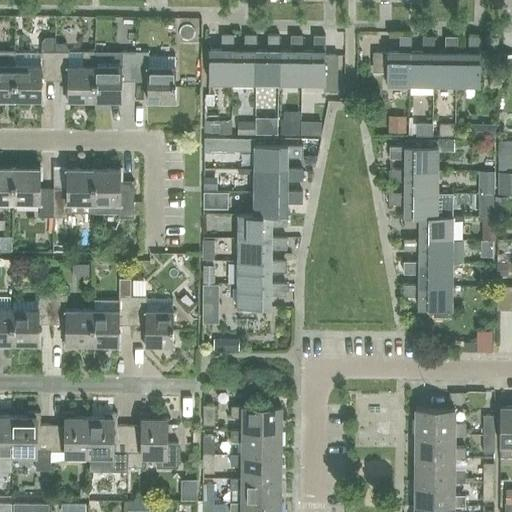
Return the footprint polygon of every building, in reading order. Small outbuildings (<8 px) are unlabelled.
[(232,44),(233,44),(233,33),(221,33),(221,48),(209,48),(208,81),(232,82),(232,44)] [(255,44),(256,45),(256,33),(244,33),(244,49),(233,49),(233,44),(232,44),(232,82),(255,82),(255,44)] [(278,45),(279,45),(279,33),(267,33),(267,49),(256,49),(256,45),(255,44),(255,82),(278,82),(278,45)] [(301,45),(302,45),(302,34),(290,34),(290,49),(279,49),(279,45),(278,45),(278,82),(301,82),(301,45)] [(325,53),(325,34),(313,34),(313,49),(302,49),(302,45),(301,45),(301,82),(323,82),(323,89),(336,90),(337,54),(325,53)] [(410,84),(411,50),(411,35),(399,35),(399,50),(387,50),(386,83),(410,84)] [(433,47),(434,47),(434,36),(422,35),(422,51),(411,50),(410,84),(433,84),(433,47)] [(456,47),(457,47),(457,36),(445,36),(445,51),(434,51),(434,47),(433,47),(433,84),(456,84),(456,47)] [(456,47),(456,84),(479,85),(480,36),(468,36),(468,51),(457,51),(457,47),(456,47)] [(54,80),(55,38),(45,37),(42,43),(41,51),(41,65),(15,65),(14,99),(41,100),(41,80),(54,80)] [(55,38),(54,80),(67,80),(67,100),(94,100),(95,53),(95,51),(82,51),(82,65),(68,65),(68,51),(68,48),(65,44),(55,43),(55,38)] [(0,99),(14,99),(15,65),(15,50),(0,50),(0,99)] [(95,53),(94,100),(121,100),(121,80),(135,81),(135,51),(121,51),(121,53),(95,53)] [(148,65),(148,55),(148,51),(135,51),(135,81),(148,81),(147,100),(174,100),(175,66),(148,65)] [(46,133),(57,133),(56,104),(45,104),(46,133)] [(511,117),(496,118),(496,135),(511,133),(511,117)] [(387,120),(388,136),(402,136),(402,120),(387,120)] [(204,136),(204,151),(254,152),(254,167),(287,167),(287,156),(302,156),(302,144),(287,144),(287,143),(254,143),(254,137),(204,136)] [(455,140),(435,140),(415,139),(415,146),(389,145),(389,157),(404,157),(404,169),(400,169),(400,170),(450,170),(450,169),(437,169),(438,151),(455,151),(455,140)] [(0,202),(13,202),(13,167),(0,167),(0,202)] [(53,217),(53,188),(40,187),(40,168),(13,167),(13,202),(39,203),(39,217),(53,217)] [(291,191),(291,190),(287,190),(287,179),(302,179),(302,167),(287,167),(254,167),(254,168),(238,168),(238,173),(253,174),(253,190),(291,191)] [(93,203),(93,168),(66,168),(66,188),(53,188),(53,217),(66,217),(66,203),(93,203)] [(120,188),(120,181),(120,168),(93,168),(93,203),(93,213),(119,213),(119,217),(133,217),(133,188),(120,188)] [(400,170),(400,169),(389,169),(389,180),(404,180),(404,191),(400,191),(400,192),(437,193),(437,192),(437,176),(450,176),(450,170),(400,170)] [(253,213),(286,214),(287,202),(302,202),(302,190),(291,190),(291,191),(253,190),(253,212),(253,213)] [(388,191),(388,203),(404,203),(404,215),(437,215),(452,215),(452,192),(437,192),(437,193),(400,192),(400,191),(388,191)] [(253,213),(253,212),(238,212),(238,236),(275,237),(275,236),(271,236),(271,225),(286,225),(286,214),(253,213)] [(464,215),(452,215),(437,215),(404,215),(403,226),(419,227),(419,238),(414,238),(452,239),(452,222),(464,222),(464,215)] [(209,226),(229,226),(229,217),(209,217),(209,226)] [(275,260),(275,259),(271,259),(271,248),(286,248),(286,236),(275,236),(275,237),(238,236),(237,259),(275,260)] [(414,238),(403,238),(403,249),(419,250),(419,261),(414,261),(452,262),(452,239),(414,238)] [(275,283),(275,282),(270,282),(270,271),(286,271),(286,259),(275,259),(275,260),(237,259),(237,282),(275,283)] [(414,261),(403,261),(403,272),(418,273),(418,284),(414,284),(451,285),(452,262),(414,261)] [(252,310),(252,305),(270,306),(270,294),(286,294),(286,282),(275,282),(275,283),(237,282),(237,305),(241,305),(241,310),(244,312),(250,312),(252,310)] [(414,284),(403,283),(403,295),(418,296),(418,308),(434,308),(434,316),(447,316),(448,308),(451,308),(451,285),(414,284)] [(511,310),(511,286),(497,286),(497,310),(511,310)] [(52,324),(52,295),(38,294),(38,300),(13,299),(13,309),(12,309),(12,343),(38,344),(38,324),(52,324)] [(91,344),(92,309),(65,309),(65,295),(52,295),(52,324),(65,324),(64,344),(91,344)] [(131,324),(132,295),(118,295),(118,309),(92,309),(91,344),(118,344),(118,324),(131,324)] [(132,295),(131,324),(144,324),(144,344),(172,344),(172,309),(145,309),(145,295),(132,295)] [(0,343),(12,343),(12,309),(0,308),(0,343)] [(214,405),(204,405),(203,405),(203,423),(213,423),(214,405)] [(241,430),(280,430),(281,406),(230,405),(230,416),(242,416),(241,429),(241,430)] [(511,406),(500,406),(499,406),(499,457),(510,457),(510,446),(511,445),(511,406)] [(453,433),(453,434),(465,434),(465,422),(453,422),(453,409),(414,408),(414,433),(453,433)] [(12,416),(12,455),(34,456),(34,470),(49,470),(49,451),(50,451),(50,424),(39,423),(40,411),(27,411),(27,416),(12,416)] [(88,456),(88,416),(73,416),(73,412),(61,412),(61,424),(50,424),(50,451),(64,451),(64,456),(88,456)] [(126,452),(127,424),(116,424),(116,412),(103,412),(103,417),(88,416),(88,456),(112,456),(112,451),(126,452)] [(127,424),(126,452),(127,452),(127,468),(142,468),(143,456),(156,456),(156,467),(177,467),(177,442),(165,441),(166,417),(150,417),(150,412),(137,412),(137,424),(127,424)] [(0,455),(12,455),(12,416),(0,415),(0,455)] [(494,434),(494,425),(494,415),(483,415),(483,434),(494,434)] [(241,430),(241,429),(230,429),(230,440),(241,440),(241,453),(241,454),(280,454),(280,430),(241,430)] [(453,446),(453,434),(453,433),(414,433),(414,457),(453,458),(465,458),(465,446),(453,446)] [(494,453),(494,434),(483,434),(483,453),(494,453)] [(202,453),(213,453),(213,435),(203,435),(202,453)] [(202,453),(202,472),(213,472),(213,453),(202,453)] [(241,454),(241,453),(230,453),(230,464),(241,464),(241,477),(280,478),(280,454),(241,454)] [(453,470),(453,458),(414,457),(414,481),(453,481),(464,482),(464,470),(453,470)] [(483,482),(494,481),(494,463),(483,464),(483,482)] [(280,478),(241,477),(230,477),(229,488),(241,488),(241,501),(241,502),(280,502),(280,478)] [(453,495),(453,481),(414,481),(413,505),(452,505),(464,506),(464,495),(453,495)] [(482,501),(493,501),(494,481),(483,482),(482,501)] [(202,501),(213,501),(213,483),(202,483),(202,501)] [(202,501),(202,511),(213,511),(213,501),(202,501)] [(241,502),(241,501),(229,501),(229,511),(241,511),(240,511),(279,511),(280,502),(241,502)]
